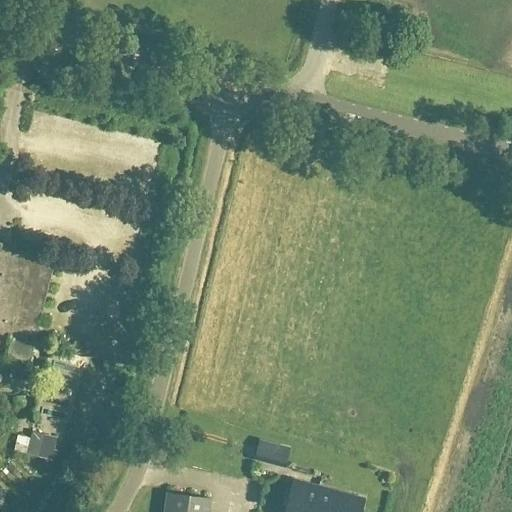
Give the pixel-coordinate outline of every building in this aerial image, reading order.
[(0,332),(13,336),(6,362),(25,366),(49,269),(0,256),(0,332)] [(19,398),(20,417),(31,416),(30,397),(19,398)] [(37,435),(35,458),(59,460),(60,437),(37,435)] [(22,436),(18,452),(30,455),(34,440),(22,436)] [(360,511),(363,501),(294,482),(285,511),(360,511)] [(209,511),(211,501),(166,495),(163,511),(209,511)]
